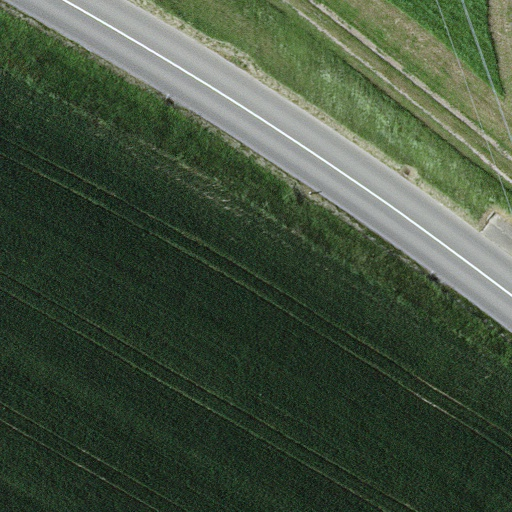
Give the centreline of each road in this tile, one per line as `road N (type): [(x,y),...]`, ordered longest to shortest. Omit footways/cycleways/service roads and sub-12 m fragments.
road 1 (tertiary): [(511,304),(307,148),(69,0)]
road 2 (track): [(511,181),(278,0)]
